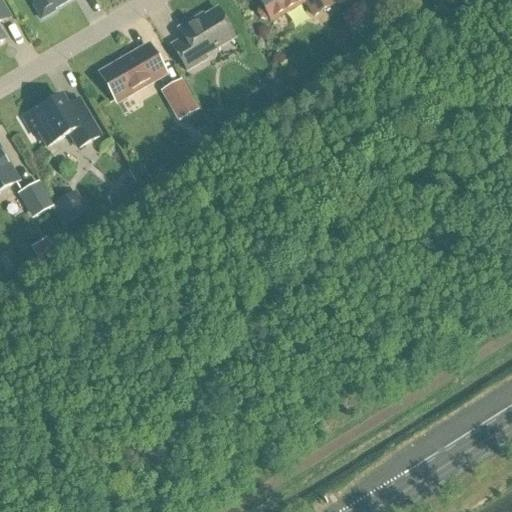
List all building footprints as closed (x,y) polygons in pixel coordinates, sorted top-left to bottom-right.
[(30,0),(35,7),(33,8),(41,22),(55,14),(54,12),(75,0),(74,0),(30,0)] [(256,0),(262,9),(258,11),(257,16),(260,21),(265,23),(269,21),(270,23),(305,3),(314,19),(333,8),(328,0),(256,0)] [(0,45),(5,43),(0,34),(0,26),(11,21),(0,1),(0,45)] [(196,26),(194,24),(179,33),(184,42),(172,49),(187,75),(207,63),(204,58),(234,40),(218,13),(196,26)] [(352,30),(331,43),(342,62),(363,49),(352,30)] [(165,77),(149,49),(101,77),(117,104),(165,77)] [(181,82),(171,88),(179,103),(169,109),(178,124),(198,112),(181,82)] [(61,100),(39,113),(40,114),(24,123),(33,138),(39,135),(48,149),(58,144),(70,137),(79,151),(99,139),(87,118),(77,125),(74,124),(61,100)] [(214,128),(228,126),(226,115),(212,117),(214,128)] [(200,145),(209,144),(208,130),(198,132),(200,145)] [(0,194),(17,184),(0,155),(0,194)] [(37,188),(22,197),(34,218),(49,209),(37,188)] [(53,207),(65,228),(92,212),(85,200),(81,202),(76,194),(53,207)]
